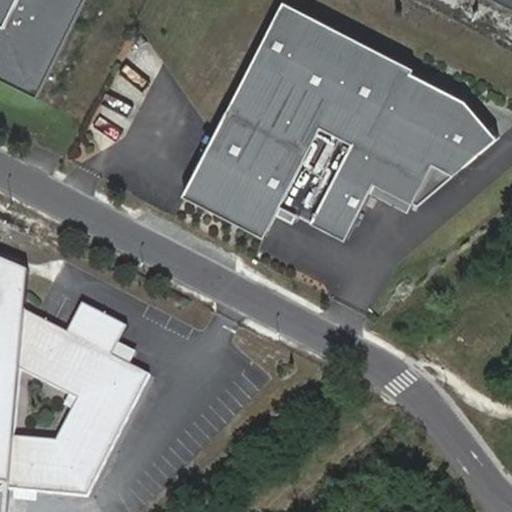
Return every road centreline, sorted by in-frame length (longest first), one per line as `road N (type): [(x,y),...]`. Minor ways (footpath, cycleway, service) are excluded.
road 1 (unknown): [(360,354),(397,270),(511,160)]
road 2 (unknown): [(223,366),(132,492)]
